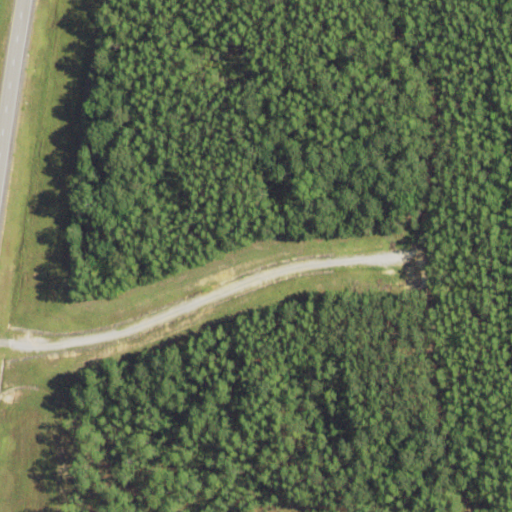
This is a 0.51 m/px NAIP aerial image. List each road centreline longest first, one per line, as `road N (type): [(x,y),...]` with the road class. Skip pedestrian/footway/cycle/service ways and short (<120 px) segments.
road 1 (track): [(464,511),(435,396),(418,247),(435,167),(435,102),(386,0)]
road 2 (primary): [(0,162),(25,0)]
